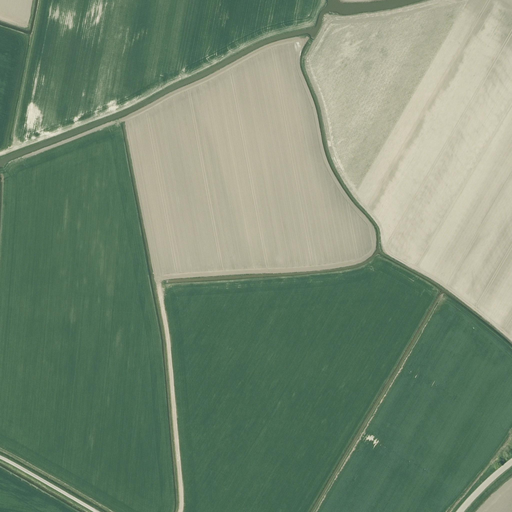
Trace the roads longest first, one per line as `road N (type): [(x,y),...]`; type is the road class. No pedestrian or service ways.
road 1 (track): [(180,511),(158,283)]
road 2 (track): [(511,338),(393,255),(384,239)]
